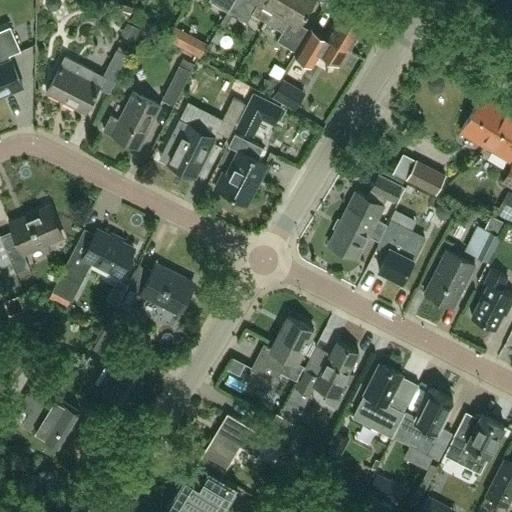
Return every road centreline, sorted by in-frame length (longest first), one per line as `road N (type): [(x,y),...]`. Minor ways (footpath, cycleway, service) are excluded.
road 1 (residential): [(264,259),(413,1)]
road 2 (residential): [(109,511),(264,259)]
road 3 (residential): [(264,259),(49,151),(30,145),(0,152)]
road 4 (residential): [(511,384),(264,259)]
